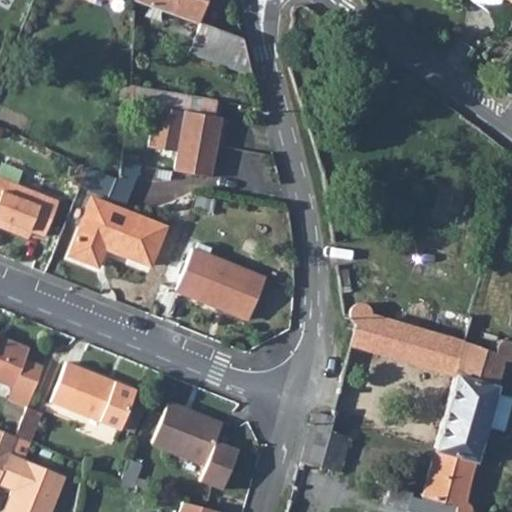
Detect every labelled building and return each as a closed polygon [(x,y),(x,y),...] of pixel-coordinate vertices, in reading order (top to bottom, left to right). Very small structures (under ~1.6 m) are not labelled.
[(144,0),(197,20),(204,0),(144,0)] [(201,19),(190,48),(252,71),(242,34),(201,19)] [(123,63),(122,106),(131,106),(131,103),(132,83),(133,62),(123,63)] [(180,138),(214,145),(218,118),(214,117),(216,101),(132,83),(131,103),(154,107),(146,148),(177,153),(180,138)] [(177,153),(173,171),(209,178),(214,145),(180,138),(177,153)] [(122,163),(119,184),(99,180),(97,195),(133,201),(139,166),(122,163)] [(60,200),(0,176),(0,217),(45,237),(60,200)] [(169,228),(94,198),(71,255),(99,267),(106,248),(153,268),(169,228)] [(265,280),(192,250),(176,289),(248,320),(265,280)] [(455,375),(420,494),(441,500),(451,503),(451,507),(452,511),(451,511),(472,511),(473,510),(474,505),(472,501),(469,497),(465,495),(503,365),(508,365),(511,363),(511,343),(509,342),(504,343),(500,345),(497,348),(495,351),(369,314),(370,309),(368,305),(366,302),(362,299),(358,299),(353,300),(349,302),(347,306),(346,310),(347,313),(349,317),(352,320),(355,322),(350,343),(443,369),(442,371),(455,375)] [(26,407),(41,367),(24,359),(28,350),(0,338),(0,383),(12,389),(7,400),(26,407)] [(120,429),(135,390),(66,362),(50,401),(120,429)] [(220,424),(167,403),(152,443),(204,464),(198,480),(221,489),(238,450),(214,440),(220,424)] [(40,416),(25,410),(14,440),(29,446),(40,416)] [(316,411),(299,463),(338,475),(350,440),(327,433),(333,416),(331,415),(316,411)] [(0,488),(10,493),(8,499),(14,502),(10,511),(49,511),(63,479),(6,457),(14,440),(0,433),(0,488)] [(219,511),(221,509),(184,501),(179,511),(163,511),(162,511),(161,511),(219,511)]
